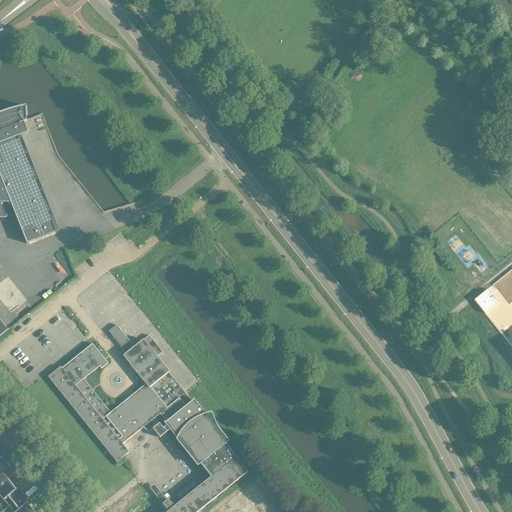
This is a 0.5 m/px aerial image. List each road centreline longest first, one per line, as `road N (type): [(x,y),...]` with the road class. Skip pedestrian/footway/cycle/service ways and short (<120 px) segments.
road 1 (secondary): [(482,511),(397,367),(131,32)]
road 2 (residential): [(72,511),(0,416)]
